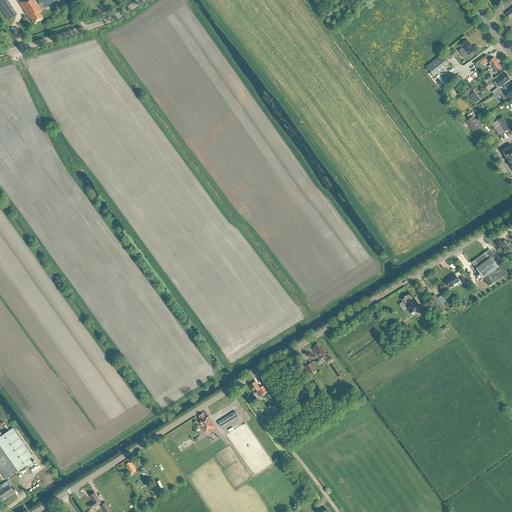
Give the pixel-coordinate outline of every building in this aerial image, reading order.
[(0,0),(0,7),(8,19),(16,14),(7,0),(0,0)] [(56,0),(17,0),(29,19),(30,18),(34,24),(43,18),(39,12),(42,11),(41,9),(43,8),(56,0)] [(464,58),(468,55),(474,50),(470,45),(466,39),(460,44),(462,48),(458,51),(464,58)] [(447,53),(451,58),(457,53),(453,48),(447,53)] [(434,76),(450,64),(442,54),(426,67),(434,76)] [(490,68),(492,67),(498,63),(494,57),(488,62),(490,65),(488,66),(490,68)] [(492,67),(490,68),(491,71),(493,69),(495,72),(501,68),(498,63),(492,67)] [(500,86),(509,79),(505,73),(496,80),(500,86)] [(490,74),(484,78),(487,82),(492,78),(490,74)] [(461,75),(458,77),(463,84),(466,81),(461,75)] [(469,119),(466,122),(473,132),(479,127),(473,117),(475,116),(472,112),(467,116),(469,119)] [(499,135),(504,132),(509,128),(502,117),(497,120),(491,124),(499,135)] [(487,138),(485,134),(478,138),(481,142),(487,138)] [(511,146),(511,145),(501,151),(511,167),(511,146)] [(475,260),(472,262),(476,268),(483,278),(489,286),(494,282),(507,273),(493,254),(490,256),(486,252),(483,254),(483,255),(476,260),(475,260)] [(462,284),(466,281),(462,276),(458,278),(459,278),(458,279),(454,274),(445,281),(450,287),(460,280),(462,284)] [(401,300),(403,302),(399,304),(402,307),(405,305),(406,308),(411,314),(411,313),(412,315),(414,314),(415,312),(414,311),(420,307),(413,297),(410,293),(401,299),(402,299),(401,300)] [(438,298),(432,302),(440,313),(445,310),(438,298)] [(321,359),(324,357),(328,363),(333,359),(328,353),(327,354),(322,348),(321,349),(318,344),(314,346),(315,347),(313,349),(315,353),(316,352),(321,359)] [(306,366),(310,374),(315,371),(311,363),(306,366)] [(261,395),(267,391),(263,385),(260,388),(255,381),(249,385),(255,392),(257,391),(260,396),(261,395)] [(294,406),(295,405),(288,395),(287,396),(294,406)] [(234,411),(219,420),(217,421),(220,426),(238,416),(234,411)] [(205,433),(214,427),(208,417),(206,418),(203,414),(199,416),(200,417),(199,418),(201,421),(199,423),(205,433)] [(0,470),(6,480),(27,465),(30,469),(35,465),(32,460),(35,459),(13,428),(3,436),(0,431),(0,470)] [(182,443),(185,448),(193,443),(190,438),(182,443)] [(129,468),(128,469),(131,474),(136,471),(133,466),(134,465),(131,462),(130,463),(129,462),(126,464),(129,468)] [(147,464),(141,468),(144,473),(147,471),(150,469),(149,467),(147,464)] [(2,486),(4,488),(4,489),(0,491),(0,495),(2,499),(7,496),(8,496),(14,492),(10,486),(12,484),(9,480),(4,483),(5,484),(2,486)] [(90,496),(94,502),(88,506),(91,510),(101,503),(95,493),(90,496)] [(104,511),(111,511),(105,502),(100,506),(104,511)]
